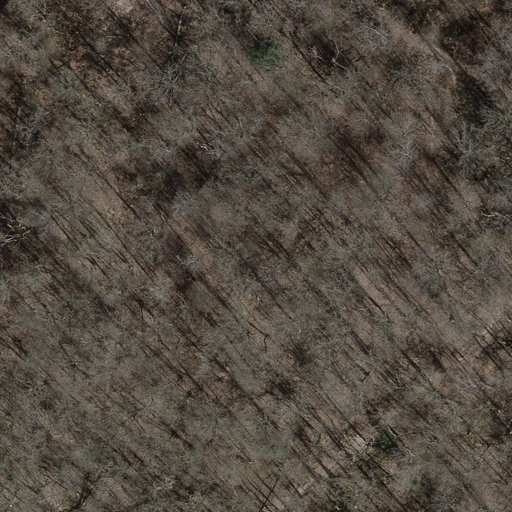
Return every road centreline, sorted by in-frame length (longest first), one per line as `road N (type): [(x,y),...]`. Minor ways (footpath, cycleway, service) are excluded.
road 1 (track): [(511,279),(286,461)]
road 2 (track): [(511,80),(340,0)]
